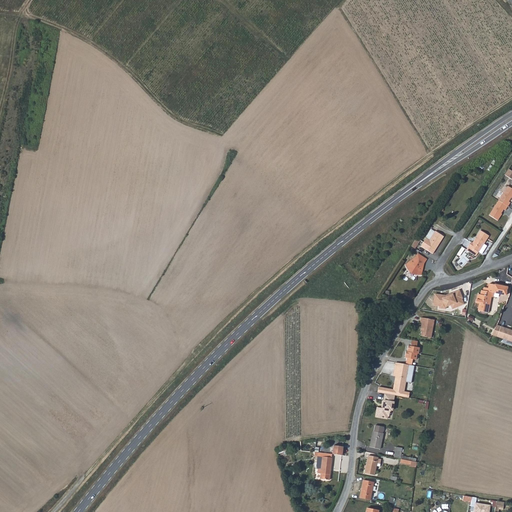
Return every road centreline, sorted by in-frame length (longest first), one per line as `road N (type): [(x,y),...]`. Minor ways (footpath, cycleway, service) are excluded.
road 1 (track): [(511,101),(359,205),(246,303),(56,511)]
road 2 (secondary): [(78,511),(209,360),(344,239),(439,168)]
road 3 (residential): [(439,281),(423,290),(359,393),(345,491)]
